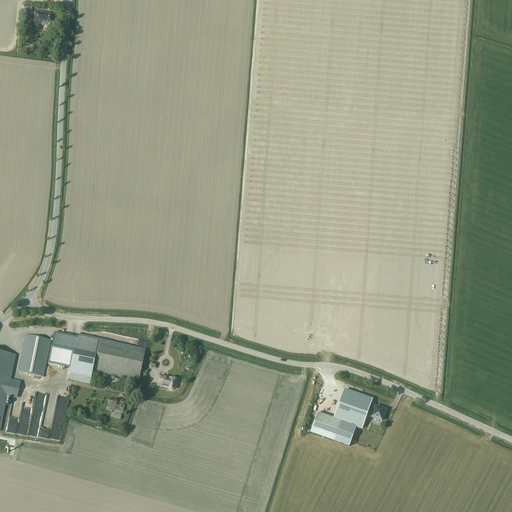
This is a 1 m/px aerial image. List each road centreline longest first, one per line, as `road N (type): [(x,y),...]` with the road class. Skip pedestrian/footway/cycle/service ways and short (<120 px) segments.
road 1 (tertiary): [(511,439),(341,367),(292,365),(157,323),(54,313),(27,299)]
road 2 (tertiary): [(27,299),(49,254),(55,216),(68,0)]
